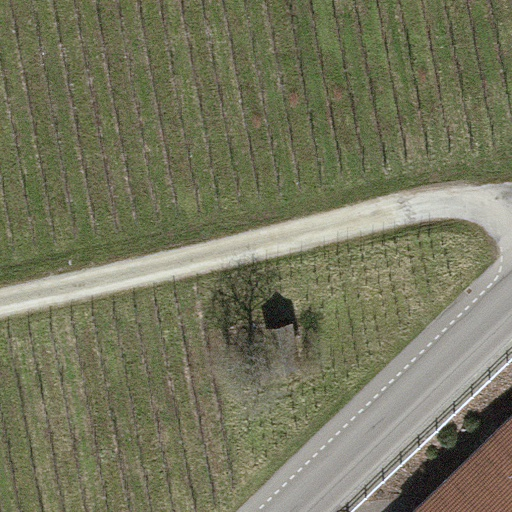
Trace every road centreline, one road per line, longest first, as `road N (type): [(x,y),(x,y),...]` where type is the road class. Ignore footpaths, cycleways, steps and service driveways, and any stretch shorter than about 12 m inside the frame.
road 1 (track): [(511,206),(0,302)]
road 2 (tertiary): [(511,303),(299,511)]
